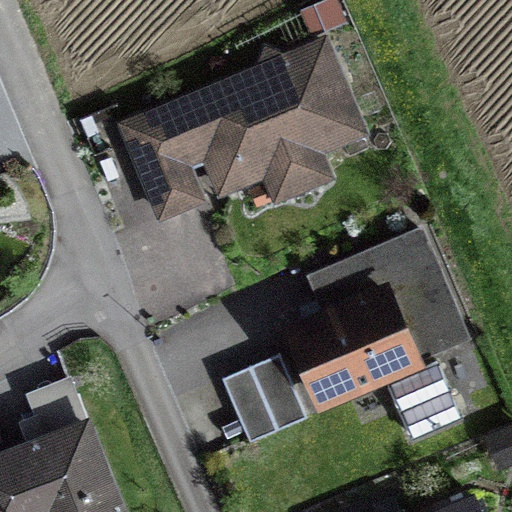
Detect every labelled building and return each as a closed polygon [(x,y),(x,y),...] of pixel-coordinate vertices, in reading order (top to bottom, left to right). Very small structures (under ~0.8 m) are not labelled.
[(346,17),(339,0),(312,0),(302,4),(313,31),(346,17)] [(369,129),(327,27),(281,46),(263,39),(256,57),(116,114),(157,215),(206,195),(203,188),(215,184),(218,191),(263,173),(266,179),(249,186),(257,204),(273,197),(274,199),(335,174),(325,148),(369,129)] [(306,269),(320,300),(282,317),(320,407),(386,379),(411,437),(462,416),(437,357),(427,361),(425,357),(475,335),(424,218),(306,269)] [(252,441),(307,417),(278,351),(223,374),(252,441)] [(497,464),(511,458),(511,420),(484,432),(497,464)] [(36,511),(115,511),(82,426),(0,457),(0,511),(13,511),(34,504),(36,511)] [(488,511),(475,482),(408,511),(403,501),(376,511),(488,511)]
